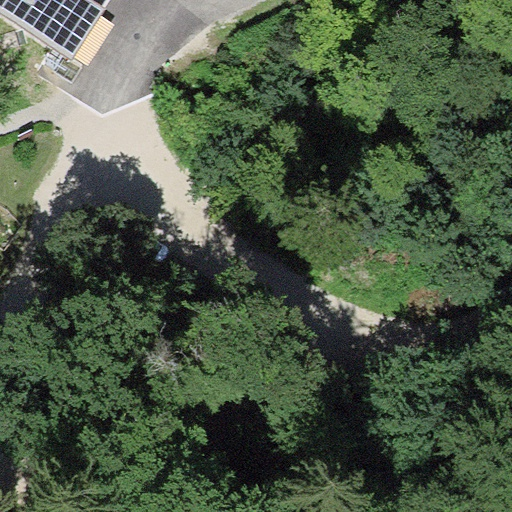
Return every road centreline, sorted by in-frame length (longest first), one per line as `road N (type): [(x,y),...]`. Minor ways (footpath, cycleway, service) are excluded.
road 1 (track): [(0,486),(106,469),(376,354),(511,306)]
road 2 (track): [(92,171),(376,354)]
road 3 (track): [(0,374),(92,171)]
road 4 (track): [(92,171),(176,0)]
